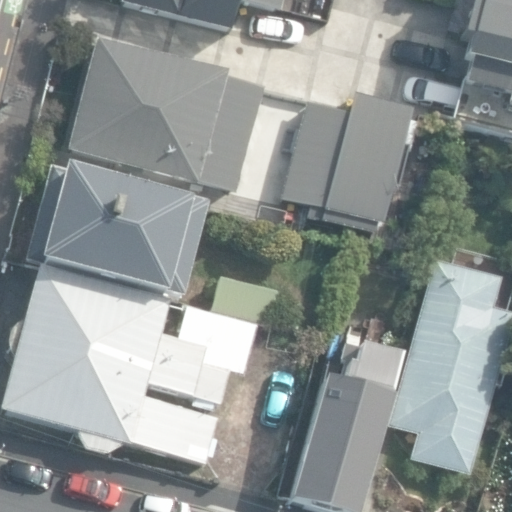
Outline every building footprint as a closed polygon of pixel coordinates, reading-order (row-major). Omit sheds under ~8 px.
[(278,14),(281,0),(118,0),(117,8),(229,36),(237,4),(278,14)] [(453,132),(511,146),(511,0),(485,0),(480,26),(460,21),(454,46),(473,51),(453,132)] [(196,183),(231,192),(254,103),(214,93),(223,79),(92,46),(65,154),(195,187),(196,183)] [(336,123),(301,113),(273,209),(303,217),(300,226),(366,246),(403,118),(342,101),(336,123)] [(37,268),(177,305),(202,212),(61,175),(37,268)] [(410,463),(466,478),(509,322),(486,316),(494,287),(432,270),(387,430),(417,438),(410,463)] [(123,448),(204,468),(217,423),(141,402),(145,388),(217,409),(226,377),(243,382),(258,331),(184,310),(174,344),(158,340),(167,310),(34,272),(20,323),(11,330),(6,341),(6,353),(10,363),(0,407),(0,415),(74,435),(83,454),(104,459),(123,448)] [(212,316),(266,330),(274,296),(220,282),(212,316)] [(286,508),(300,511),(356,511),(394,364),(395,361),(345,348),(342,360),(353,363),(349,379),(339,376),(336,389),(318,385),(286,508)]
